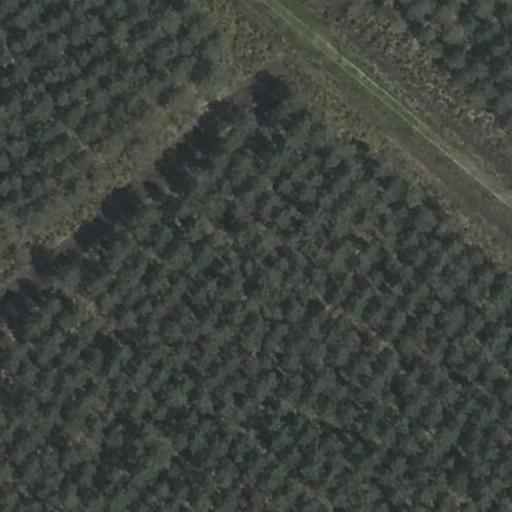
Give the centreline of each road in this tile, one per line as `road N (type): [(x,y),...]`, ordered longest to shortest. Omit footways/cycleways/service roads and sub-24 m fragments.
road 1 (track): [(0,311),(350,0)]
road 2 (track): [(511,196),(277,0)]
